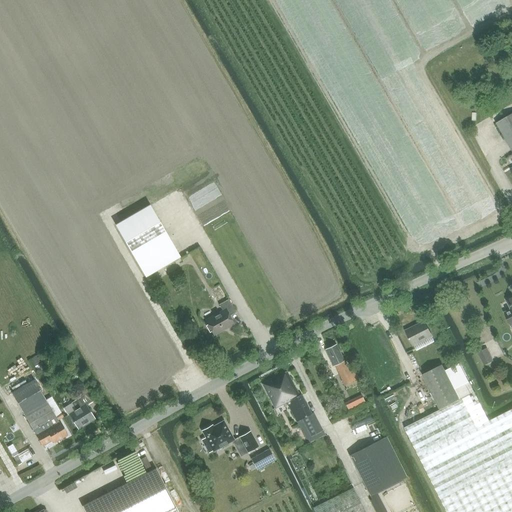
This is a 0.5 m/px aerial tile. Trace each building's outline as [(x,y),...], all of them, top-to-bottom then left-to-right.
[(511,114),(497,123),(511,147),(511,114)] [(150,205),(115,225),(146,277),(180,257),(150,205)] [(214,271),(206,274),(208,279),(216,276),(214,271)] [(0,314),(19,350),(33,342),(0,280),(0,314)] [(17,302),(20,308),(28,304),(26,298),(17,302)] [(222,312),(206,321),(214,335),(234,324),(229,316),(235,312),(228,300),(219,305),(222,312)] [(406,331),(413,345),(432,336),(425,321),(406,331)] [(334,367),(336,366),(346,386),(360,379),(355,370),(351,372),(345,361),(346,360),(338,344),(326,350),(334,367)] [(477,352),(484,365),(493,360),(486,347),(477,352)] [(35,366),(45,359),(41,353),(31,360),(35,366)] [(442,365),(423,375),(440,409),(459,399),(455,389),(442,365)] [(286,401),(293,413),(296,420),(313,412),(303,393),(300,394),(288,370),(262,384),(275,407),(286,401)] [(73,383),(76,388),(83,384),(84,385),(85,384),(82,378),(73,383)] [(35,380),(13,392),(43,446),(54,440),(56,443),(69,435),(61,422),(60,422),(59,420),(64,417),(57,404),(53,396),(47,400),(35,380)] [(469,382),(455,389),(459,399),(474,392),(469,382)] [(83,384),(76,388),(81,397),(73,402),(78,409),(70,414),(79,428),(95,419),(87,404),(93,401),(84,385),(83,384)] [(440,410),(405,427),(412,441),(447,511),(511,511),(511,409),(489,421),(475,392),(475,393),(474,392),(459,399),(440,409),(440,410)] [(356,407),(353,400),(345,404),(349,411),(356,407)] [(202,431),(213,451),(234,440),(224,421),(213,427),(212,425),(202,431)] [(239,437),(248,453),(258,447),(250,431),(239,437)] [(350,456),(370,495),(407,477),(387,437),(350,456)] [(257,470),(275,460),(270,450),(252,460),(257,470)] [(82,506),(84,511),(165,511),(176,507),(156,468),(82,506)] [(315,511),(365,511),(353,487),(313,508),(315,511)]
